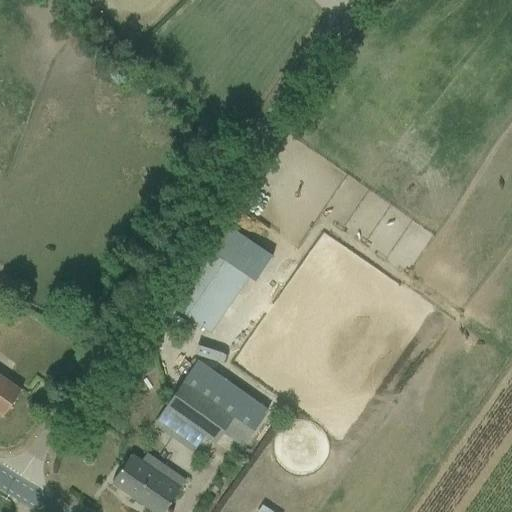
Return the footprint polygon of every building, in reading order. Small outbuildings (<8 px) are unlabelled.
[(231,228),(212,255),(239,273),(247,278),(256,285),(275,259),(231,228)] [(210,253),(173,309),(201,328),(210,334),(238,291),(230,286),(239,273),(212,255),(210,253)] [(262,318),(270,306),(251,292),(242,304),(262,318)] [(197,361),(165,408),(205,436),(213,424),(221,430),(236,440),(242,444),(266,409),(214,373),(197,361)] [(0,415),(2,417),(21,391),(0,376),(0,415)] [(155,511),(164,511),(179,490),(185,481),(146,454),(140,463),(130,456),(112,482),(155,511)]
